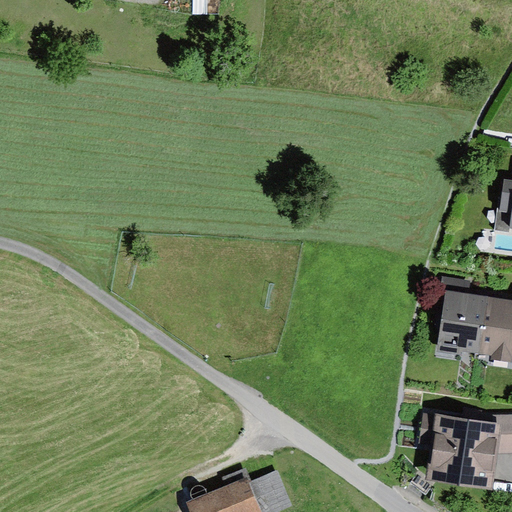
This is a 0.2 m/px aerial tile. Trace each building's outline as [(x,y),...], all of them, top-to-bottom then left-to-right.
[(511,182),(504,181),(496,232),(509,235),(510,230),(511,230),(511,182)] [(437,352),(480,358),(488,300),(466,297),(468,281),(441,277),(438,298),(445,299),(437,352)] [(511,303),(488,300),(480,358),(511,363),(511,303)] [(493,427),(436,418),(426,482),(493,494),(498,456),(511,454),(511,415),(494,416),(493,427)] [(277,472),(248,485),(259,511),(282,511),(292,508),(277,472)] [(247,480),(187,505),(189,511),(259,511),(248,485),(247,480)]
